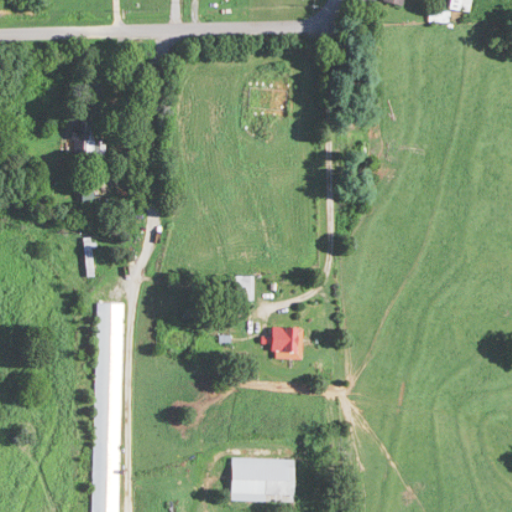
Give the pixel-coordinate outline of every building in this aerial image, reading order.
[(451,0),(450,9),(470,11),(471,0),(451,0)] [(97,160),(99,122),(82,121),(80,159),(97,160)] [(86,238),(86,276),(94,276),(94,238),(86,238)] [(235,301),(254,301),(254,276),(235,276),(235,301)] [(92,511),(119,511),(122,303),(95,303),(92,511)] [(272,360),(303,359),(303,327),(272,328),(272,360)] [(295,459),(232,458),(232,501),(295,501),(295,459)]
